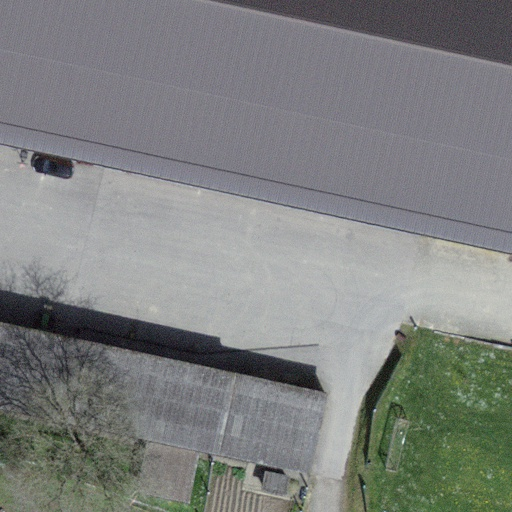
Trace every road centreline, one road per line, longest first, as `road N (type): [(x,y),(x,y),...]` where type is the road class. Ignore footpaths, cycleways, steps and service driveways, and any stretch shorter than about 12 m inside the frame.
road 1 (track): [(0,206),(155,252),(297,282)]
road 2 (track): [(326,511),(351,352),(297,282)]
